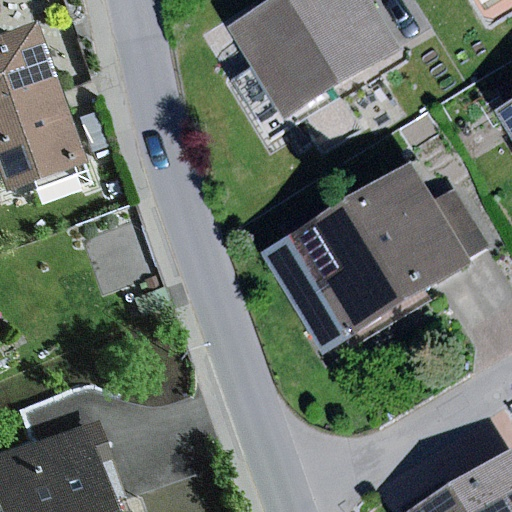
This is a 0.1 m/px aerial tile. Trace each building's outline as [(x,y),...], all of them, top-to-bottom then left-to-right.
[(368,0),(269,0),(227,25),(286,121),(400,52),(368,0)] [(23,25),(0,33),(0,103),(45,87),(23,25)] [(0,192),(74,166),(45,87),(0,103),(0,192)] [(511,103),(498,113),(511,135),(511,103)] [(412,163),(263,253),(323,352),(473,262),(434,200),(412,163)] [(455,187),(434,200),(473,262),(493,250),(455,187)] [(138,221),(83,240),(102,295),(158,276),(138,221)] [(161,289),(131,299),(138,319),(168,308),(161,289)] [(109,511),(82,426),(0,452),(0,511),(109,511)] [(511,511),(511,452),(455,487),(411,511),(511,511)]
